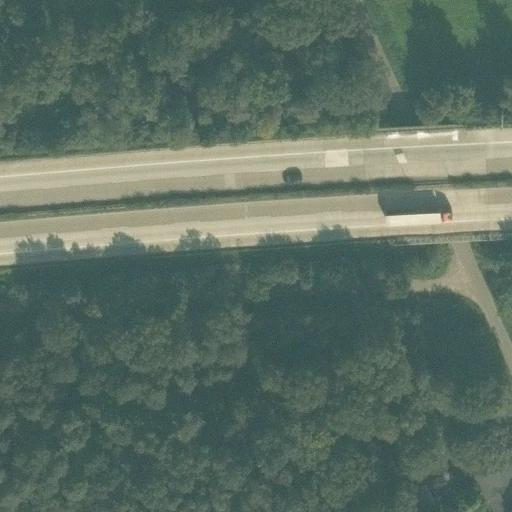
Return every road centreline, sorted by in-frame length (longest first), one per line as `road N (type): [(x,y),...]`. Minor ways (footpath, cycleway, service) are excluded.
road 1 (motorway): [(0,234),(511,196)]
road 2 (motorway): [(511,150),(0,187)]
road 3 (unclassified): [(0,308),(385,284),(476,293)]
road 4 (unclassified): [(476,293),(355,0)]
